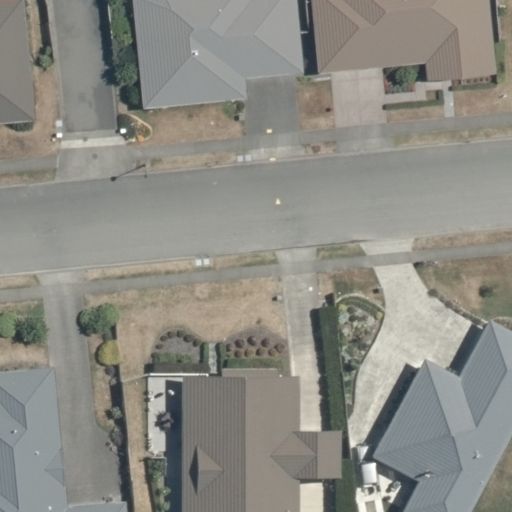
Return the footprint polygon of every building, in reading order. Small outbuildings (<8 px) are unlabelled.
[(20,0),(0,0),(0,114),(28,112),(20,0)] [(129,0),(137,98),(240,90),(238,69),(297,64),(291,0),(129,0)] [(491,64),(484,0),(311,0),(318,64),(421,54),(423,70),(491,64)] [(460,511),(511,411),(511,335),(478,318),(450,373),(416,356),(366,454),(411,477),(395,509),(399,511),(460,511)] [(57,506),(45,370),(0,374),(0,511),(118,511),(118,501),(57,506)] [(285,370),(171,375),(177,511),(291,511),(290,471),(331,469),(329,425),(288,427),(285,370)]
